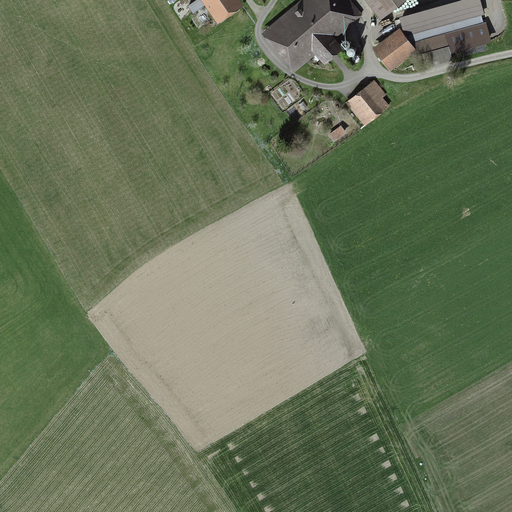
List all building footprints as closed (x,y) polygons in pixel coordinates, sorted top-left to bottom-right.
[(209,0),(220,16),(237,4),(235,0),(196,0),(190,5),(194,11),(205,3),(203,0),(209,0)] [(273,32),(295,60),(314,45),(327,60),(339,50),(342,48),(342,47),(329,31),(357,8),(349,0),(299,0),(296,3),(300,9),(273,32)] [(378,0),(386,10),(399,0),(378,0)] [(390,65),(412,48),(399,32),(411,23),(400,8),(377,26),(384,35),(374,43),(390,65)] [(418,28),(422,34),(437,23),(433,18),(418,28)] [(448,46),(424,53),(427,65),(451,58),(448,46)] [(348,101),(365,123),(388,105),(382,97),(385,94),(374,80),(348,101)]
